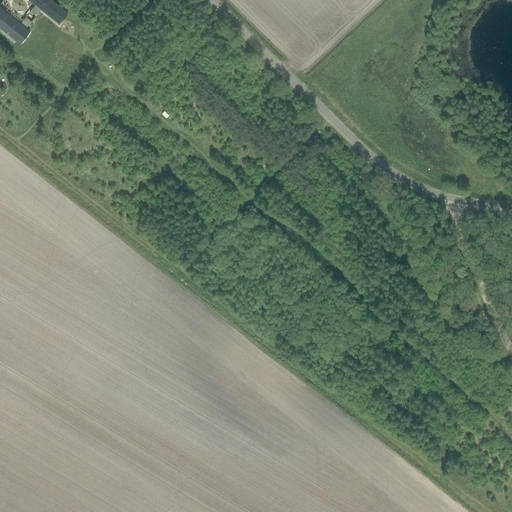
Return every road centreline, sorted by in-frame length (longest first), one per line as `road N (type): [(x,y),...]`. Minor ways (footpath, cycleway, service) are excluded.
road 1 (unclassified): [(511,204),(453,199),(379,162),(212,0)]
road 2 (track): [(332,119),(184,270)]
road 3 (track): [(17,142),(155,0)]
road 4 (track): [(511,353),(454,219),(453,199)]
